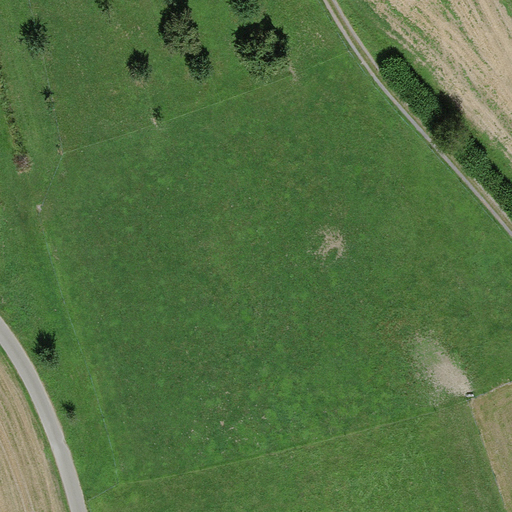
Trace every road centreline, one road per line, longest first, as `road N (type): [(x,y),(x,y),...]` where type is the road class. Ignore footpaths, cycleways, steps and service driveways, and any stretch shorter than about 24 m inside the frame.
road 1 (track): [(511,227),(385,83),(330,0)]
road 2 (unclassified): [(0,330),(43,404),(78,511)]
